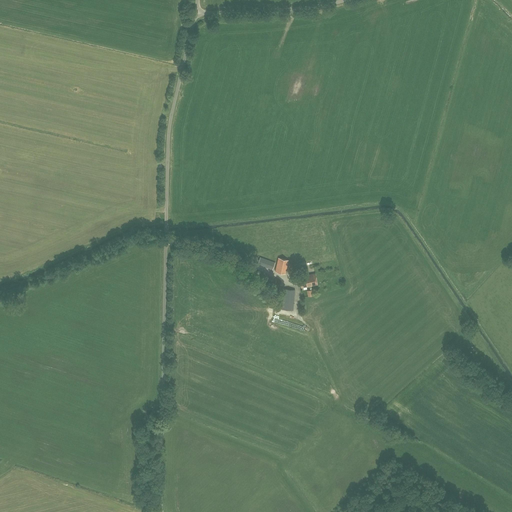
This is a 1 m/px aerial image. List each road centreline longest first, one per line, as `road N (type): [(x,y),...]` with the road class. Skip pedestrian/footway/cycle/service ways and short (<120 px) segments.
road 1 (unclassified): [(161,511),(165,242)]
road 2 (unclassified): [(165,242),(168,138),(194,13)]
road 3 (unclassified): [(194,13),(344,0)]
